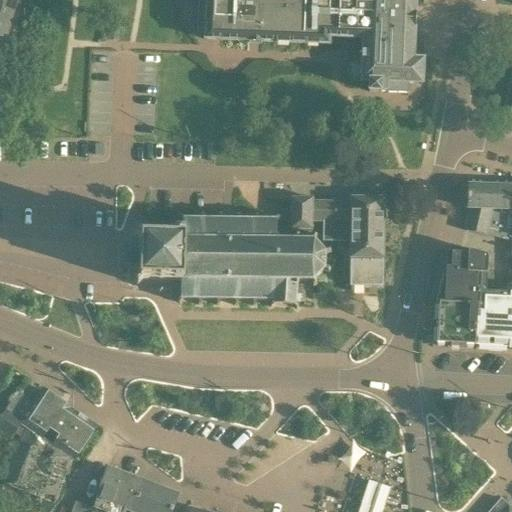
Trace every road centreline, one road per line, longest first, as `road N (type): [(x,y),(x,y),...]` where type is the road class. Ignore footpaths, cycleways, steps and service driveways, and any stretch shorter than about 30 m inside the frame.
road 1 (tertiary): [(0,322),(95,358),(188,376),(406,384)]
road 2 (tertiary): [(406,384),(408,312),(451,136)]
road 3 (tertiary): [(451,136),(467,0)]
